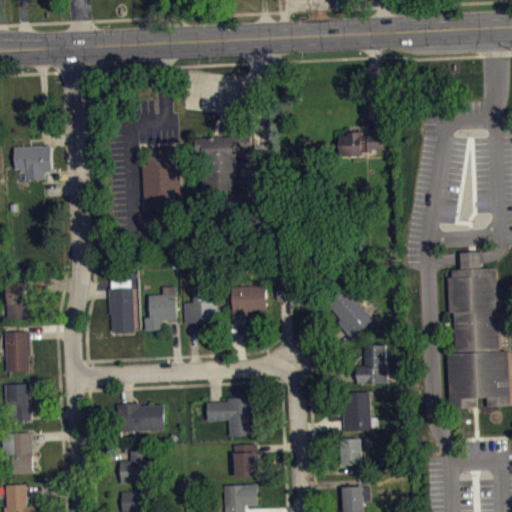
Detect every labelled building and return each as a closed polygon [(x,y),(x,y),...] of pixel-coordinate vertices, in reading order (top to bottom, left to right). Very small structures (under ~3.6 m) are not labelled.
[(340,134),(341,153),(363,153),(363,151),(368,151),(368,149),(386,148),(385,132),(368,133),(368,135),(362,136),(362,130),(348,131),(348,134),(340,134)] [(196,137),(196,154),(203,154),(204,190),(239,190),(235,136),(196,137)] [(15,146),(51,145),(53,170),(46,171),(46,179),(26,179),(26,172),(21,172),(21,169),(16,169),(15,146)] [(143,150),(146,207),(181,206),(180,147),(143,150)] [(462,251),(463,267),(453,268),(453,276),(448,276),(450,310),(454,310),(457,351),(448,351),(451,406),(511,403),(510,349),(500,349),(497,266),(484,267),(483,250),(462,251)] [(109,287),(110,313),(113,313),(114,330),(136,329),(134,286),(132,286),(131,278),(112,279),(112,287),(109,287)] [(8,281),(10,318),(33,317),(31,280),(8,281)] [(279,282),(278,299),(291,300),(291,304),(325,306),(327,284),(279,282)] [(185,301),(186,322),(221,320),(220,310),(218,309),(217,284),(194,284),(195,301),(185,301)] [(233,286),(235,309),(233,309),(233,318),(251,317),(250,311),(268,309),(267,284),(233,286)] [(146,316),(146,330),(166,329),(166,320),(178,319),(176,285),(164,286),(164,292),(150,294),(151,316),(146,316)] [(338,321),(353,337),(374,319),(348,287),(330,304),(342,318),(338,321)] [(7,332),(8,369),(30,369),(29,354),(32,351),(31,331),(7,332)] [(358,365),(359,383),(389,382),(387,344),(365,344),(366,365),(358,365)] [(6,384),(31,383),(32,418),(7,419),(6,384)] [(345,429),(372,428),(370,390),(343,391),(345,412),(343,412),(345,429)] [(208,401),(208,418),(230,419),(230,435),(256,433),(255,395),(229,396),(229,400),(208,401)] [(118,402),(120,429),(165,428),(163,403),(141,405),(140,402),(118,402)] [(34,470),(9,472),(8,432),(32,431),(34,470)] [(362,437),(364,463),(343,464),(341,438),(362,437)] [(235,443),(237,475),(258,475),(257,456),(259,456),(258,443),(235,443)] [(121,460),(122,482),(156,481),(155,448),(131,450),(132,459),(121,460)] [(225,484),(226,511),(246,511),(246,504),(258,503),(257,482),(225,484)] [(5,511),(36,511),(36,505),(27,505),(26,483),(7,483),(8,506),(5,506),(5,511)] [(343,486),(345,511),(365,511),(364,500),(371,500),(370,484),(343,486)] [(123,490),(124,511),(158,511),(158,489),(123,490)]
